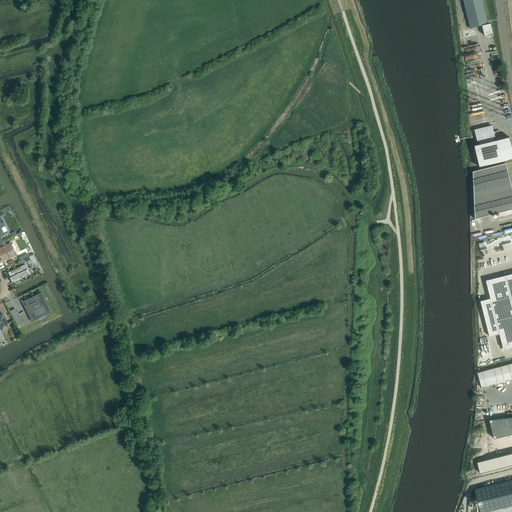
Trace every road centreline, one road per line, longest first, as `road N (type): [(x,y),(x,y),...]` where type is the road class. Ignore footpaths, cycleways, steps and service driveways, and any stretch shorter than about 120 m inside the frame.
road 1 (track): [(72,0),(51,59),(45,173)]
road 2 (track): [(0,144),(65,278)]
